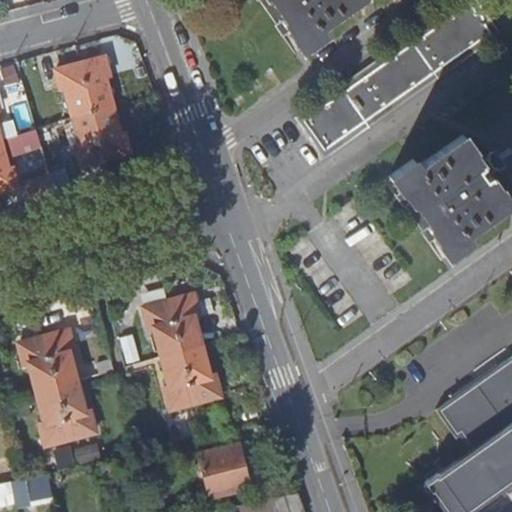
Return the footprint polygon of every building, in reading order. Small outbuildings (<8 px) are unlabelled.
[(258,0),(259,0),(276,25),(282,20),(293,35),(290,36),(300,50),(324,32),(319,26),(355,0),(258,0)] [(476,0),(459,0),(293,117),(324,159),(501,34),(476,0)] [(80,167),(129,153),(125,134),(120,135),(105,78),(109,76),(104,57),(55,71),(60,90),(65,88),(80,146),(75,147),(80,167)] [(22,135),(37,131),(31,107),(16,110),(22,135)] [(414,159),(391,177),(400,190),(402,189),(412,203),(406,207),(423,232),(429,228),(440,243),(438,244),(447,258),(470,241),(466,234),(511,202),(501,188),(499,189),(471,149),(473,148),(464,134),(419,166),(414,159)] [(0,142),(0,192),(17,187),(12,168),(7,169),(0,142)] [(49,174),(55,196),(70,191),(63,170),(49,174)] [(198,316),(196,307),(193,295),(143,310),(148,330),(153,329),(169,388),(165,390),(170,410),(219,397),(214,376),(209,377),(193,318),(198,316)] [(209,303),(196,307),(198,316),(200,321),(214,317),(209,303)] [(73,353),(68,332),(18,346),(24,366),(28,365),(45,424),(39,426),(45,447),(95,433),(89,412),(85,414),(69,355),(73,353)] [(119,342),(126,366),(139,363),(132,338),(119,342)] [(467,511),(511,480),(511,356),(497,367),(503,376),(459,406),(453,398),(437,410),(455,437),(460,434),(471,450),(424,483),(444,511),(467,511)] [(101,376),(115,372),(113,363),(98,366),(101,376)] [(235,444),(232,431),(194,440),(210,498),(250,488),(248,480),(238,444),(235,444)] [(248,442),(238,444),(248,480),(257,478),(248,442)] [(51,484),(49,473),(33,477),(36,488),(51,484)] [(271,502),(239,511),(302,511),(297,496),(271,501),(271,502)]
